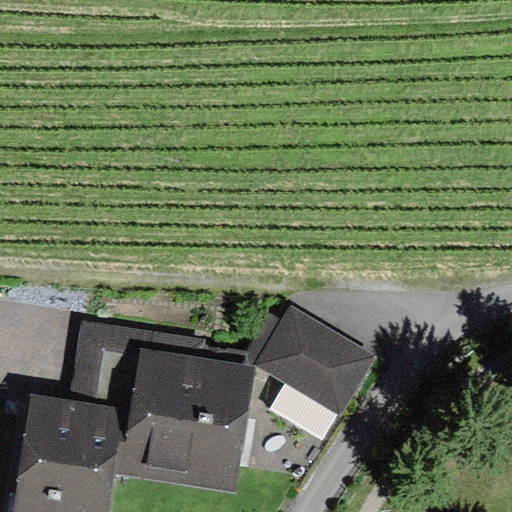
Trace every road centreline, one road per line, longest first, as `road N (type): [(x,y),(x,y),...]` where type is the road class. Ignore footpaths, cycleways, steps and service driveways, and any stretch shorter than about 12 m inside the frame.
road 1 (track): [(511,283),(309,280),(0,256)]
road 2 (residential): [(314,511),(419,338),(511,311)]
